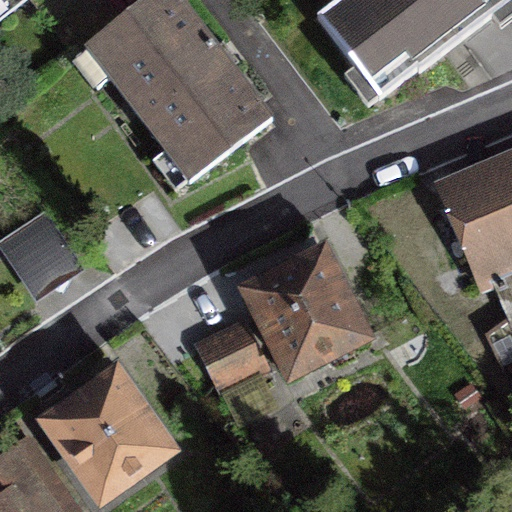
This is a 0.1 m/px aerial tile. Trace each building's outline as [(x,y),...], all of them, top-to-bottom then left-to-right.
[(29,0),(37,11),(51,0),(29,0)] [(76,61),(88,51),(189,184),(272,121),(179,0),(149,0),(122,21),(105,0),(51,0),(37,11),(76,61)] [(511,0),(344,0),(318,20),(379,99),(417,69),(419,72),(511,0)] [(511,279),(511,175),(446,204),(484,292),(511,279)] [(49,223),(8,249),(31,286),(72,260),(49,223)] [(251,295),(293,374),(363,337),(321,259),(251,295)] [(268,375),(247,330),(202,351),(223,397),(268,375)] [(167,452),(116,379),(49,425),(101,498),(167,452)] [(75,511),(25,443),(0,460),(0,477),(9,489),(0,494),(0,511),(75,511)]
